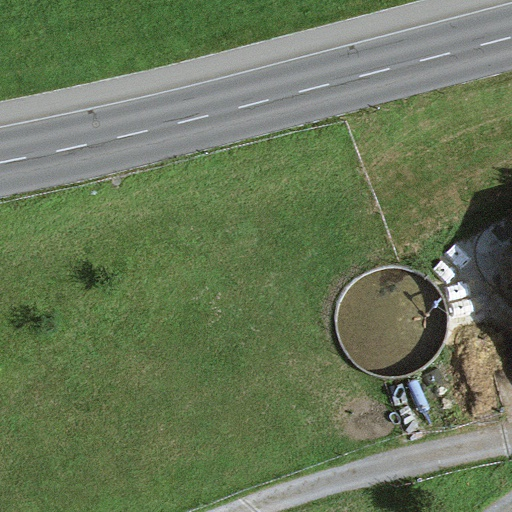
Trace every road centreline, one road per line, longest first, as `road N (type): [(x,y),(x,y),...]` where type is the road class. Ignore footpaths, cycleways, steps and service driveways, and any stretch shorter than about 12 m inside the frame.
road 1 (secondary): [(0,161),(511,37)]
road 2 (track): [(511,439),(374,469),(246,511)]
